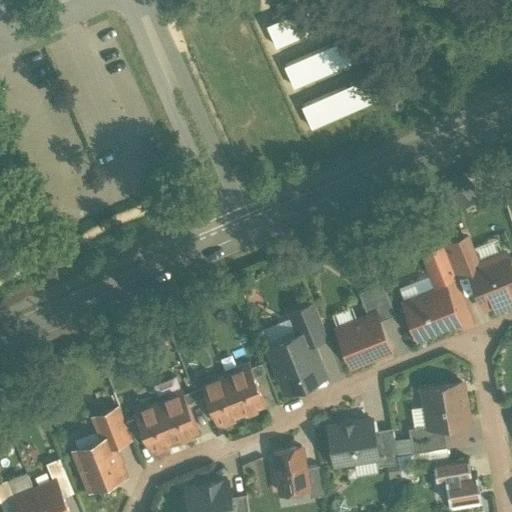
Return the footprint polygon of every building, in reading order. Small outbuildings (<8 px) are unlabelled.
[(346,0),(315,0),(265,22),(275,45),(351,12),(346,0)] [(360,29),(283,62),(293,85),(370,52),(360,29)] [(377,69),(300,102),(310,125),(387,92),(377,69)] [(467,180),(452,193),(462,205),(477,191),(467,180)] [(477,262),(467,235),(445,243),(445,244),(457,274),(473,268),(471,264),(477,262)] [(445,244),(426,252),(438,281),(457,274),(445,244)] [(477,262),(471,264),(473,268),(488,304),(511,294),(511,273),(503,251),(477,262)] [(383,281),(359,290),(369,314),(376,312),(379,319),(396,312),(383,281)] [(445,285),(404,301),(418,336),(459,319),(445,285)] [(314,300),(289,310),(298,332),(306,328),(311,340),(328,333),(314,300)] [(369,314),(338,327),(352,362),(390,347),(379,319),(376,312),(369,314)] [(298,332),(268,344),(286,389),(325,373),(311,340),(306,328),(298,332)] [(251,365),(249,359),(234,365),(235,368),(216,375),(215,373),(201,379),(203,384),(203,385),(207,394),(218,423),(266,403),(255,375),(251,365)] [(262,361),(251,365),(255,375),(265,370),(262,361)] [(462,380),(424,386),(429,423),(430,424),(444,422),(468,418),(462,380)] [(203,384),(194,388),(197,398),(207,394),(203,385),(203,384)] [(184,392),(182,386),(167,392),(168,394),(149,402),(148,399),(134,405),(136,411),(140,421),(151,449),(199,430),(188,401),(184,392)] [(194,388),(184,392),(188,401),(197,398),(194,388)] [(120,404),(94,414),(103,436),(110,433),(114,443),(133,435),(120,404)] [(136,411),(125,415),(129,425),(140,421),(136,411)] [(351,419),(343,420),(341,422),(330,424),(333,446),(331,449),(332,455),(335,457),(336,461),(376,455),(377,455),(373,429),(371,417),(353,420),(351,419)] [(444,422),(430,424),(429,423),(409,426),(413,450),(447,445),(444,422)] [(393,426),(373,429),(377,455),(376,455),(378,465),(399,461),(393,426)] [(103,436),(75,447),(91,486),(126,472),(114,443),(110,433),(103,436)] [(302,445),(274,450),(281,490),(308,486),(309,486),(306,465),(302,445)] [(469,456),(434,462),(437,477),(446,476),(451,508),(482,503),(477,471),(471,472),(469,456)] [(75,490),(61,457),(48,462),(55,479),(57,478),(64,494),(75,490)] [(320,463),(306,465),(309,486),(308,486),(310,495),(325,492),(320,463)] [(70,511),(64,494),(57,478),(55,479),(35,487),(45,511),(70,511)] [(7,479),(0,481),(0,497),(13,492),(7,479)] [(228,479),(187,486),(190,505),(187,510),(186,511),(233,511),(231,495),(228,479)] [(45,511),(35,487),(13,496),(19,511),(45,511)] [(249,511),(246,492),(231,495),(233,511),(249,511)]
